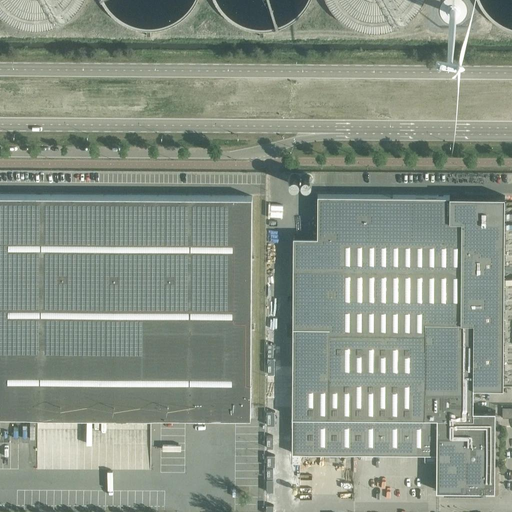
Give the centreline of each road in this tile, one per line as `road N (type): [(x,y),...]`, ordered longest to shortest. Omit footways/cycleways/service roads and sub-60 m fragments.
road 1 (secondary): [(511,73),(0,71)]
road 2 (unclassified): [(0,156),(231,156),(336,127)]
road 3 (secondary): [(0,124),(336,127)]
road 4 (secondary): [(336,127),(511,129)]
